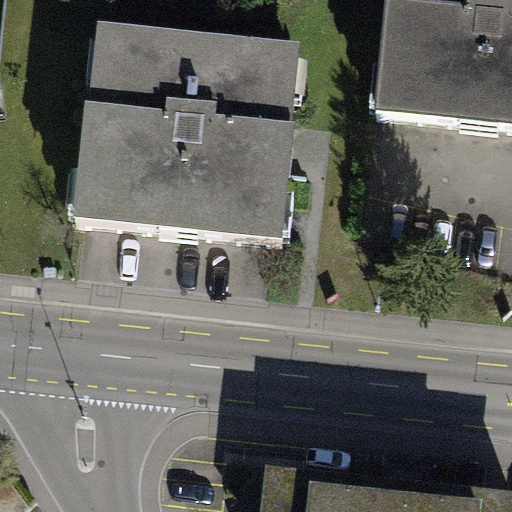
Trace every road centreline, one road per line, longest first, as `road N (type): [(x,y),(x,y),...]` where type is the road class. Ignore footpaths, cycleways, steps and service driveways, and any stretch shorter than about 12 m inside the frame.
road 1 (tertiary): [(91,354),(511,398)]
road 2 (residential): [(91,354),(86,473),(104,511)]
